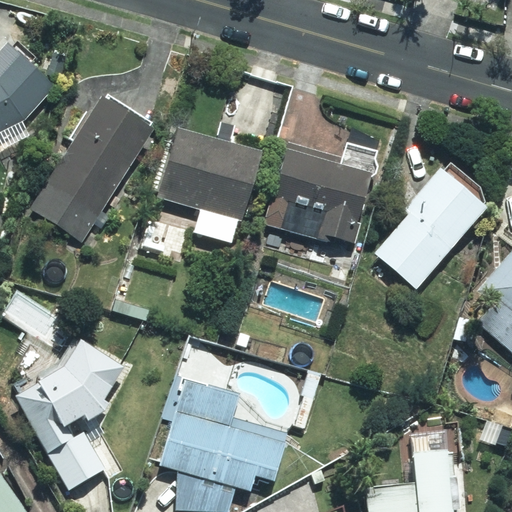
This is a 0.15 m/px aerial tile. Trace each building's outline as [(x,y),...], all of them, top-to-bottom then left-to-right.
[(469,0),(469,1),(498,15),(505,0),(469,0)] [(0,71),(0,153),(28,140),(21,124),(51,92),(25,67),(30,62),(19,51),(0,71)] [(152,135),(98,100),(23,213),(77,249),(152,135)] [(257,152),(173,129),(153,202),(238,225),(257,152)] [(343,145),(340,156),(286,142),(264,227),(355,250),(377,165),(372,164),(375,153),(343,145)] [(438,176),(433,172),(400,214),(404,217),(371,257),(416,293),(481,213),(472,206),(481,196),(445,167),(438,176)] [(511,249),(474,295),(488,307),(474,323),(511,355),(511,249)] [(147,310),(113,301),(109,317),(144,325),(147,310)] [(78,343),(76,347),(55,332),(57,329),(47,322),(47,323),(47,324),(46,325),(46,327),(46,328),(45,329),(45,330),(44,332),(44,333),(43,334),(42,335),(42,337),(41,338),(40,339),(39,340),(38,341),(38,342),(37,343),(36,344),(35,345),(34,346),(33,347),(31,347),(30,348),(29,349),(28,350),(27,350),(26,351),(24,352),(23,352),(22,353),(21,353),(19,353),(18,354),(17,354),(32,388),(11,398),(67,497),(104,469),(78,434),(72,439),(66,430),(78,421),(83,427),(106,410),(102,406),(123,369),(78,343)] [(172,511),(226,511),(227,508),(232,508),(233,491),(247,495),(251,480),(272,486),(287,435),(249,424),(246,435),(228,430),(237,396),(181,381),(156,469),(172,474),(175,475),(172,511)] [(404,486),(361,488),(362,511),(454,511),(452,479),(444,480),(442,457),(403,459),(404,486)] [(0,511),(23,511),(0,477),(0,511)]
